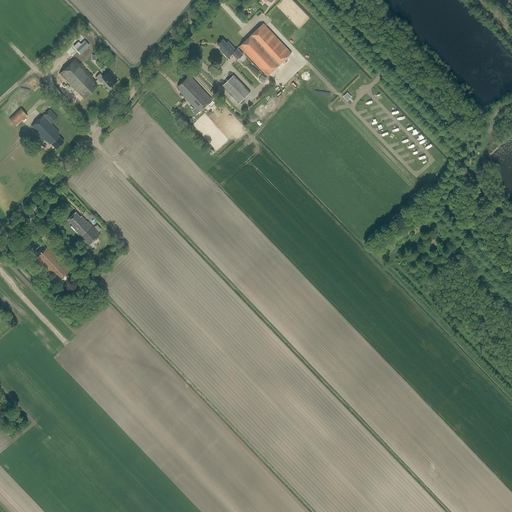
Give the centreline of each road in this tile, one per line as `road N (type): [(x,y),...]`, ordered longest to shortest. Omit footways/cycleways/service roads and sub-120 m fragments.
road 1 (secondary): [(0,247),(211,0)]
road 2 (track): [(460,151),(430,221),(392,258),(492,363)]
road 3 (unclassified): [(311,0),(441,133)]
